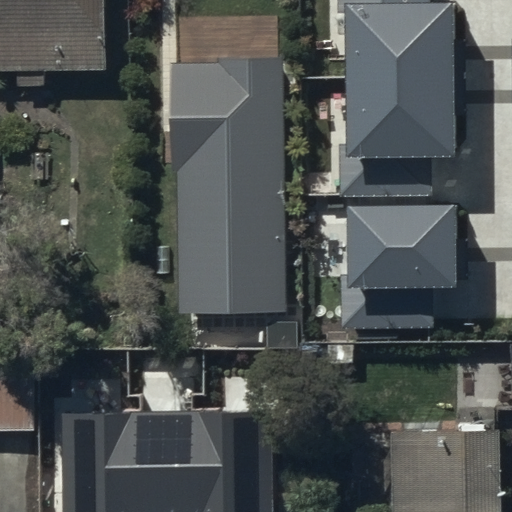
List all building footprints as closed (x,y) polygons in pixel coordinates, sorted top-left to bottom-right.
[(0,0),(0,62),(20,62),(20,77),(47,77),(47,64),(106,63),(106,0),(0,0)] [(344,195),(436,194),(436,158),(464,157),(462,2),(435,2),(435,0),(340,0),(341,13),(354,13),(356,145),(343,145),(344,195)] [(222,64),(176,64),(177,171),(182,171),(183,313),(290,312),(288,57),(222,58),(222,64)] [(348,329),(438,328),(437,289),(467,289),(466,205),(356,206),(356,275),(347,275),(348,329)] [(281,511),(279,412),(73,415),(74,511),(281,511)] [(505,511),(506,431),(395,431),(395,511),(505,511)]
